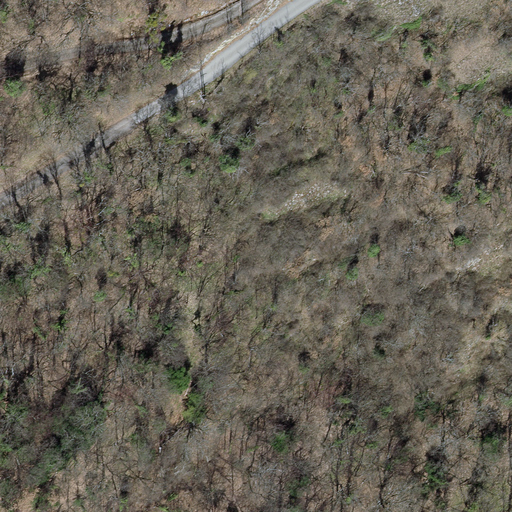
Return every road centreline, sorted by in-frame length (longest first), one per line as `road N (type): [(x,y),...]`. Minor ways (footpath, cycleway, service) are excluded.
road 1 (track): [(256,0),(204,30),(0,79)]
road 2 (track): [(223,60),(101,148),(0,203)]
